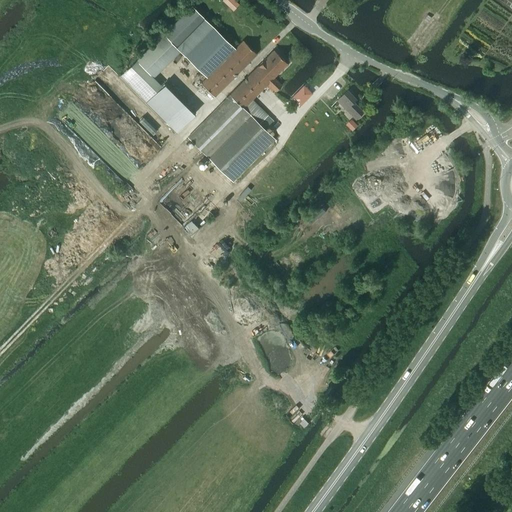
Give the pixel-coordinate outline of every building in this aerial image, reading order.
[(191,5),(163,33),(181,51),(185,55),(185,56),(206,77),(234,49),(213,28),(191,5)] [(214,97),(256,54),(243,40),(201,83),(214,97)] [(275,92),(281,85),(273,77),(287,64),(273,50),(229,95),(187,137),(231,181),(274,138),(259,123),(267,115),(251,100),(266,85),(272,91),(273,90),(275,92)] [(131,66),(120,77),(145,102),(156,91),(131,66)] [(290,98),(297,104),(299,106),(312,93),(307,88),(305,87),(303,85),(290,98)] [(356,120),(364,112),(354,102),(357,99),(348,90),(337,100),(356,120)] [(353,121),(348,126),(352,131),(358,126),(353,121)]
